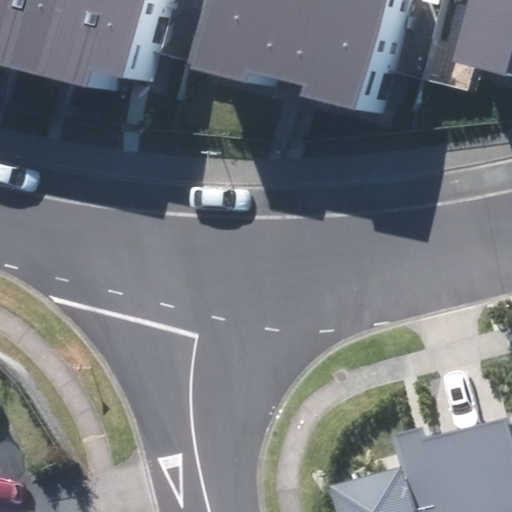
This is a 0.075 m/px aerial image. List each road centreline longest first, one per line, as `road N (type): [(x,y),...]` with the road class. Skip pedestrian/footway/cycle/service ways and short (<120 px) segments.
road 1 (residential): [(511,233),(298,264),(204,260)]
road 2 (residential): [(209,511),(190,375),(204,260)]
road 3 (residential): [(204,260),(0,213)]
